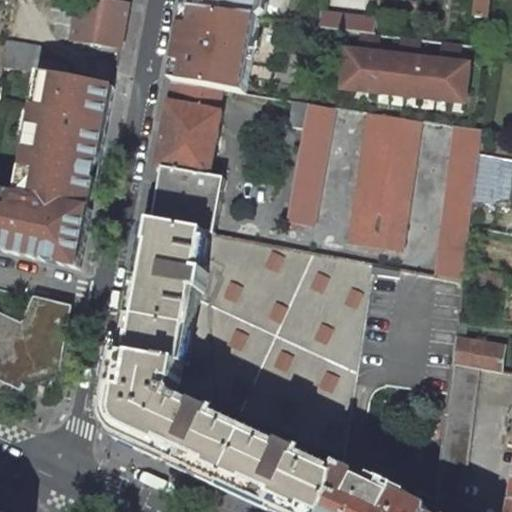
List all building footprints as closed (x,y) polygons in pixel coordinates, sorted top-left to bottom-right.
[(74,47),(121,54),(130,5),(89,0),(54,0),(50,23),(57,24),(55,36),(73,39),(72,41),(75,41),(74,47)] [(188,0),(186,12),(261,21),(268,14),(269,0),(188,0)] [(492,0),(480,0),(476,28),(489,30),(492,0)] [(179,50),(176,66),(184,67),(180,85),(224,92),(242,94),(248,95),(251,79),(252,70),(261,21),(186,12),(179,50)] [(378,20),(322,12),(320,28),(360,32),(376,34),(378,20)] [(358,52),(379,54),(382,35),(381,35),(376,34),(360,32),(358,52)] [(401,37),(399,57),(420,59),(422,39),(401,37)] [(46,48),(8,42),(7,49),(4,67),(53,76),(67,78),(68,66),(44,61),(46,48)] [(441,62),(461,64),(464,44),(463,44),(443,42),(441,62)] [(394,95),(415,98),(436,100),(457,103),(467,104),(472,65),(461,64),(441,62),(422,59),(420,59),(399,57),(389,56),(379,54),(358,52),(349,51),(344,90),(353,91),(374,93),(394,95)] [(18,255),(32,258),(42,261),(52,263),(81,270),(92,213),(92,210),(84,208),(86,197),(94,198),(97,180),(89,179),(92,166),(100,168),(106,134),(108,121),(112,102),(114,87),(86,82),(67,78),(53,76),(49,94),(46,110),(36,108),(33,128),(40,129),(33,169),(28,198),(20,196),(0,192),(0,251),(3,252),(18,255)] [(221,113),(224,92),(180,85),(173,84),(157,167),(165,169),(212,177),(223,112),(221,113)] [(310,105),(293,103),(289,121),(294,128),(305,130),(310,105)] [(314,227),(336,109),(310,105),(305,130),(288,222),(314,227)] [(402,252),(422,122),(370,115),(351,244),(402,252)] [(456,128),(437,278),(464,283),(464,282),(474,200),(480,157),(483,132),(456,128)] [(495,204),(501,161),(480,157),(474,200),(495,204)] [(212,177),(165,169),(155,225),(208,235),(216,237),(226,180),(212,177)] [(202,272),(208,235),(155,225),(130,357),(123,356),(112,413),(126,440),(280,511),(334,511),(337,506),(341,480),(322,471),(304,462),(307,456),(287,447),(284,453),(217,422),(221,416),(201,407),(198,413),(175,403),(178,386),(181,386),(198,292),(206,294),(209,273),(202,272)] [(0,381),(23,392),(27,384),(32,386),(61,375),(67,346),(74,307),(37,298),(25,324),(0,312),(0,381)] [(506,348),(457,340),(454,365),(480,369),(503,373),(506,348)] [(462,510),(480,369),(454,365),(435,511),(458,511),(458,510),(462,510)] [(325,451),(322,471),(341,480),(342,471),(344,459),(325,451)] [(384,491),(342,471),(341,480),(337,506),(334,511),(428,511),(393,495),(396,489),(386,484),(384,491)]
